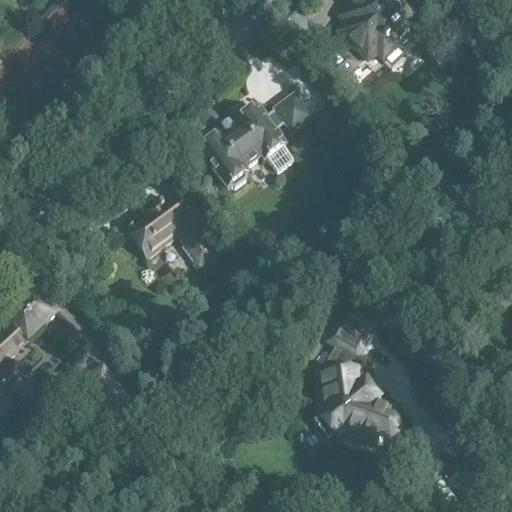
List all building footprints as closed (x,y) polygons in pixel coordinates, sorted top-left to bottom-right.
[(383,68),(426,26),(407,6),(410,3),(407,0),(356,0),(336,20),(343,27),(334,36),(368,71),(377,62),(383,68)] [(328,84),(351,60),(337,45),(313,69),(328,84)] [(202,158),(199,161),(204,168),(208,166),(228,192),(230,190),(235,192),(246,184),(245,179),(248,176),(245,172),(262,160),(265,164),(267,162),(277,176),(293,164),(283,150),(286,149),(283,146),(287,143),(279,132),(275,135),(274,134),(285,126),(292,135),(312,121),(295,99),(276,113),(277,114),(266,122),(265,121),(268,118),(263,111),(259,114),(258,111),(237,127),(234,122),(216,135),(220,139),(199,154),(202,158)] [(511,117),(499,127),(511,144),(511,117)] [(442,207),(423,178),(409,188),(428,216),(442,207)] [(197,269),(214,257),(198,235),(205,230),(193,212),(183,219),(172,202),(138,226),(134,220),(119,230),(127,241),(130,239),(145,260),(180,237),(186,245),(182,248),(197,269)] [(6,364),(57,315),(36,293),(6,321),(17,333),(0,348),(0,420),(4,424),(20,409),(15,404),(30,390),(6,364)] [(400,313),(415,320),(420,308),(406,301),(400,313)] [(385,402),(367,380),(363,383),(361,370),(348,371),(353,363),(358,366),(374,339),(340,319),(324,347),(334,352),(321,375),(316,376),(321,411),(315,416),(318,421),(313,425),(328,443),(333,439),(337,445),(344,439),(377,452),(380,445),(385,447),(387,447),(390,447),(392,446),(394,446),(397,444),(399,442),(401,440),(402,438),(403,435),(403,432),(403,430),(402,427),(401,425),(400,423),(397,421),(395,419),(390,417),(393,410),(381,405),(385,402)] [(81,383),(88,392),(79,398),(93,418),(102,412),(109,421),(132,405),(103,366),(81,383)]
